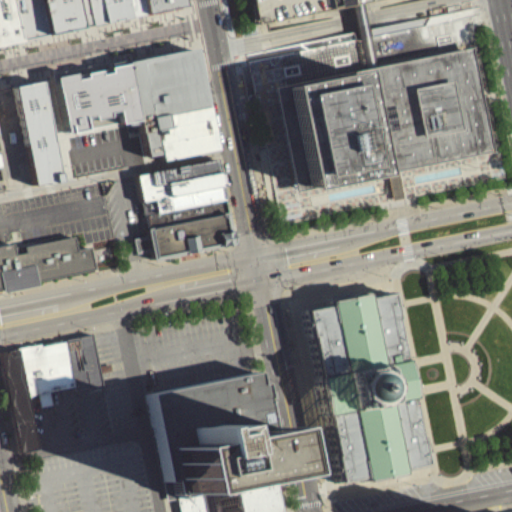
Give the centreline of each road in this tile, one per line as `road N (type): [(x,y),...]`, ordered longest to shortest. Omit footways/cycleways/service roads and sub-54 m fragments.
road 1 (secondary): [(0,331),(262,281)]
road 2 (secondary): [(256,256),(0,306)]
road 3 (secondary): [(511,204),(256,256)]
road 4 (secondary): [(262,281),(511,234)]
road 5 (tertiary): [(262,281),(307,511)]
road 6 (residential): [(210,28),(0,70)]
road 7 (tertiary): [(214,51),(256,256)]
